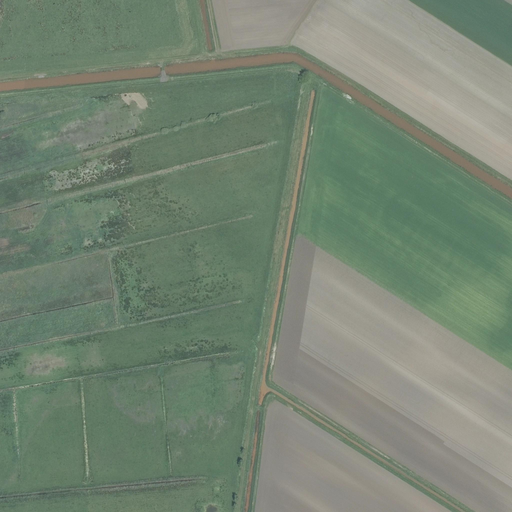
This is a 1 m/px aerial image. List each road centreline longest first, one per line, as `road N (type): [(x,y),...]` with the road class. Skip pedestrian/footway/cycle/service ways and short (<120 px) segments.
road 1 (track): [(312,75),(238,511)]
road 2 (track): [(192,0),(202,55),(0,76)]
